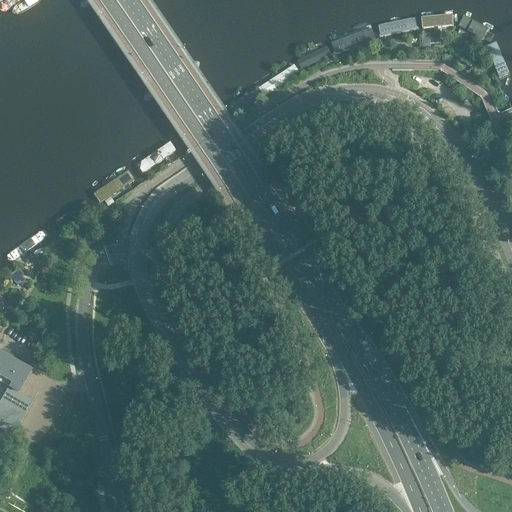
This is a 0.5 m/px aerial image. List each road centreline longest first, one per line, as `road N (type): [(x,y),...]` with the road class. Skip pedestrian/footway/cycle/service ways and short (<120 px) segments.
road 1 (tertiary): [(137,252),(160,193),(294,107),(347,92),(380,95),(426,117),(468,168),(511,249)]
road 2 (secondary): [(396,411),(353,334),(124,0)]
road 3 (secondary): [(104,0),(344,357)]
road 4 (unclassified): [(115,511),(82,304),(104,257),(137,252)]
road 5 (secondary): [(294,467),(257,454),(209,400),(160,324),(137,252)]
road 6 (secondary): [(344,357),(420,511)]
road 7 (secondary): [(344,357),(344,424),(335,444),(294,467)]
road 8 (secondary): [(294,467),(373,479),(414,511)]
road 9 (secondary): [(476,511),(396,411)]
